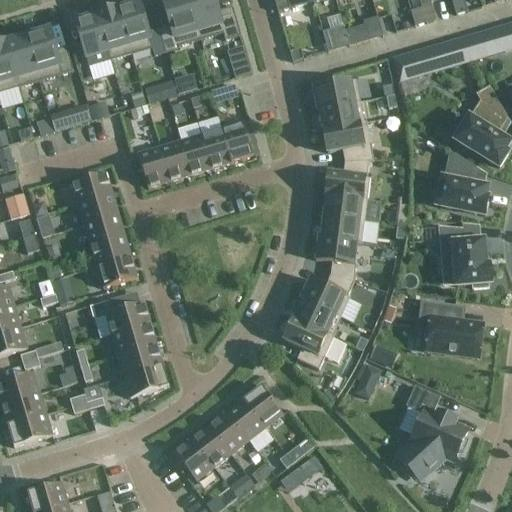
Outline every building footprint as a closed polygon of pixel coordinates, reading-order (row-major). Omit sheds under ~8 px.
[(200,43),(187,0),(161,0),(166,12),(165,12),(170,28),(159,31),(166,55),(179,52),(178,49),(200,43)] [(213,0),(187,0),(200,43),(223,36),(225,43),(241,38),(232,9),(218,14),(213,0)] [(273,0),(278,14),(313,4),(311,0),(273,0)] [(450,0),(456,17),(468,14),(463,0),(450,0)] [(118,12),(131,57),(153,51),(139,6),(118,12)] [(118,12),(97,18),(110,63),(131,57),(118,12)] [(110,63),(97,18),(75,24),(86,60),(107,54),(110,63)] [(498,31),(467,40),(474,63),(505,54),(498,31)] [(49,32),(26,39),(39,84),(73,74),(66,50),(56,53),(49,32)] [(26,39),(5,45),(18,90),(39,84),(26,39)] [(332,39),(324,41),(328,55),(336,52),(332,39)] [(454,68),(474,63),(467,40),(460,42),(448,45),(454,68)] [(5,45),(0,46),(0,95),(18,90),(5,45)] [(454,68),(448,45),(427,51),(434,74),(454,68)] [(300,51),(290,54),(293,64),(303,61),(300,51)] [(164,102),(168,101),(178,98),(174,83),(160,87),(164,102)] [(317,113),(360,104),(356,83),(313,91),(317,113)] [(382,89),(384,99),(394,97),(392,87),(382,89)] [(469,119),(454,143),(499,170),(509,155),(505,153),(511,144),(503,139),(499,137),(508,123),(509,122),(490,88),(476,97),(480,103),(470,119),(469,119)] [(250,116),(260,115),(259,91),(249,91),(250,116)] [(142,96),(132,99),(135,109),(145,106),(142,96)] [(204,108),(201,98),(190,102),(192,111),(204,108)] [(386,99),(389,111),(397,110),(394,98),(386,99)] [(360,104),(317,113),(317,114),(319,113),(323,134),(366,125),(366,124),(364,125),(360,104)] [(93,124),(109,119),(105,105),(89,110),(93,124)] [(181,106),(173,109),(175,118),(184,115),(181,106)] [(52,122),(56,134),(68,131),(64,118),(52,122)] [(41,139),(54,135),(50,121),(37,125),(41,139)] [(345,165),(369,164),(374,164),(366,125),(323,134),(328,156),(342,153),(345,165)] [(232,166),(253,160),(243,126),(222,132),(232,166)] [(211,172),(232,166),(222,132),(201,138),(211,172)] [(22,144),(34,141),(32,133),(19,137),(22,144)] [(190,178),(211,172),(201,138),(180,144),(190,178)] [(170,184),(190,178),(180,144),(160,150),(170,184)] [(9,149),(1,151),(1,153),(4,164),(12,162),(9,149)] [(138,156),(148,191),(170,184),(160,150),(138,156)] [(442,181),(437,208),(485,218),(488,201),(485,200),(487,190),(485,190),(473,187),(477,170),(449,154),(444,181),(442,181)] [(369,164),(345,165),(343,178),(329,176),(326,198),(368,203),(371,181),(368,181),(369,164)] [(72,186),(78,207),(112,197),(106,176),(72,186)] [(0,186),(2,194),(18,189),(14,177),(0,181),(0,186)] [(8,201),(14,221),(28,217),(22,197),(8,201)] [(112,197),(78,207),(84,228),(118,218),(112,197)] [(368,203),(326,198),(323,219),(365,225),(368,203)] [(47,215),(45,210),(37,205),(32,206),(36,219),(47,215)] [(399,208),(397,228),(405,230),(408,209),(399,208)] [(84,228),(90,249),(125,239),(118,218),(84,228)] [(323,219),(321,240),(318,240),(318,241),(362,246),(365,225),(323,219)] [(23,241),(34,238),(30,223),(18,226),(23,241)] [(386,227),(384,240),(395,241),(404,242),(405,230),(397,228),(386,227)] [(486,268),(484,243),(481,243),(464,244),(463,232),(439,230),(441,257),(453,256),(456,289),(472,288),(473,292),(489,291),(488,286),(491,286),(490,267),(486,268)] [(27,257),(31,256),(39,253),(34,238),(23,241),(27,257)] [(125,239),(90,249),(96,269),(131,259),(125,239)] [(331,278),(354,285),(357,267),(355,266),(358,246),(362,247),(362,246),(318,241),(316,263),(332,265),(331,278)] [(46,251),(49,260),(59,257),(57,248),(46,251)] [(96,269),(103,291),(137,281),(131,259),(96,269)] [(57,269),(50,271),(53,281),(60,279),(57,269)] [(12,274),(0,277),(0,286),(14,282),(12,274)] [(301,302),(340,321),(350,300),(347,299),(354,285),(331,278),(325,289),(310,282),(301,302)] [(8,288),(0,290),(0,313),(14,310),(8,288)] [(57,301),(59,308),(74,304),(72,296),(57,301)] [(42,310),(58,305),(55,298),(40,302),(42,310)] [(293,323),(333,341),(334,340),(331,339),(340,321),(301,302),(300,303),(302,304),(293,323)] [(113,314),(110,303),(100,306),(103,318),(105,317),(112,338),(150,327),(144,305),(113,314)] [(420,304),(416,331),(427,333),(424,354),(477,361),(482,327),(461,324),(463,310),(420,304)] [(0,313),(0,336),(21,330),(14,310),(0,313)] [(293,323),(284,343),(302,351),(297,362),(319,372),(333,341),(293,323)] [(112,338),(118,359),(157,347),(150,327),(112,338)] [(0,336),(0,359),(27,352),(21,330),(0,336)] [(368,344),(360,340),(355,351),(363,355),(368,344)] [(163,368),(157,347),(118,359),(124,379),(163,368)] [(76,354),(80,370),(88,368),(84,352),(76,354)] [(38,361),(35,353),(20,358),(22,366),(38,361)] [(397,357),(386,353),(381,365),(391,370),(397,357)] [(38,361),(22,366),(25,373),(40,369),(38,361)] [(80,370),(85,385),(92,383),(88,368),(80,370)] [(130,401),(169,390),(163,368),(124,379),(130,401)] [(367,368),(363,378),(376,384),(380,375),(367,368)] [(34,375),(0,384),(0,403),(1,408),(40,397),(34,375)] [(283,418),(261,389),(244,403),(265,431),(283,418)] [(439,400),(416,389),(407,408),(423,415),(410,443),(415,446),(399,460),(404,466),(400,470),(410,481),(414,477),(419,482),(440,464),(442,466),(448,460),(454,463),(457,456),(462,456),(467,444),(464,441),(467,434),(453,428),(456,422),(451,420),(451,419),(450,420),(444,417),(444,416),(443,416),(438,414),(436,420),(431,418),(439,400)] [(40,397),(1,408),(7,429),(46,417),(40,397)] [(70,403),(72,410),(87,405),(85,398),(70,403)] [(89,413),(104,408),(102,401),(87,405),(89,413)] [(244,403),(227,416),(248,444),(265,431),(244,403)] [(72,410),(74,417),(89,413),(87,405),(72,410)] [(227,416),(209,429),(231,457),(248,444),(227,416)] [(46,417),(7,429),(14,450),(53,439),(46,417)] [(214,471),(231,457),(209,429),(192,442),(214,471)] [(307,440),(299,447),(305,456),(314,449),(307,440)] [(192,442),(174,456),(196,485),(214,471),(192,442)] [(293,467),(286,458),(279,463),(286,472),(293,467)] [(314,460),(280,484),(288,496),(322,470),(314,460)] [(264,467),(254,475),(260,483),(271,475),(264,467)] [(99,495),(106,493),(103,483),(96,485),(99,495)] [(49,511),(67,507),(61,485),(27,495),(31,511),(49,511)] [(209,489),(197,498),(207,511),(212,511),(221,505),(209,489)] [(100,500),(103,511),(112,509),(109,498),(100,500)]
